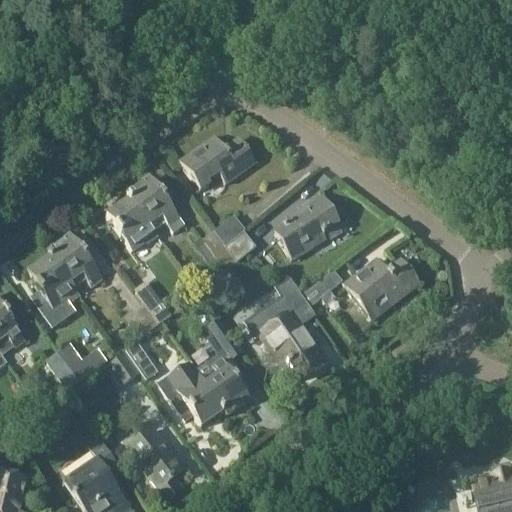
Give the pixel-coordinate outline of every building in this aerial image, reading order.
[(178,166),(199,196),(209,189),(208,186),(217,180),(224,188),(254,166),(237,143),(222,153),(213,141),(178,166)] [(126,198),(128,201),(152,235),(164,226),(172,238),(183,230),(178,222),(177,223),(147,182),(126,198)] [(128,204),(105,221),(131,257),(145,247),(146,249),(157,241),(152,235),(128,201),(126,203),(128,204)] [(337,227),(321,201),(282,225),(284,229),(272,236),(290,264),(324,243),(322,239),(324,238),(323,235),(327,233),(337,227)] [(244,234),(232,219),(213,235),(224,250),(242,236),(244,234)] [(236,266),(224,250),(213,235),(201,244),(226,278),(237,269),(235,267),(236,266)] [(242,236),(224,250),(236,266),(255,251),(242,236)] [(68,240),(47,255),(49,259),(74,293),(85,284),(91,292),(101,284),(68,240)] [(79,300),(74,293),(49,259),(47,260),(49,262),(25,278),(52,315),(66,305),(68,308),(79,300)] [(376,263),(342,290),(368,325),(418,288),(400,263),(385,275),(376,263)] [(333,275),(301,300),(309,312),(341,286),(333,275)] [(288,283),(276,290),(284,302),(302,328),(313,320),(308,312),(299,300),(288,283)] [(132,294),(143,308),(158,328),(170,320),(145,285),(132,294)] [(211,309),(225,299),(216,286),(202,296),(211,309)] [(297,384),(324,367),(299,330),(302,328),(284,302),(248,326),(280,373),(285,369),(286,371),(288,369),(297,384)] [(198,303),(187,310),(194,320),(205,313),(198,303)] [(123,323),(138,343),(145,338),(158,328),(143,308),(123,323)] [(0,353),(9,347),(14,354),(24,346),(0,312),(0,353)] [(212,375),(201,383),(222,415),(225,421),(249,404),(234,382),(238,378),(229,365),(240,357),(217,324),(204,333),(209,341),(205,343),(216,360),(205,367),(210,373),(211,372),(212,375)] [(156,377),(139,351),(149,344),(145,338),(138,343),(134,345),(135,347),(124,355),(145,384),(156,377)] [(75,357),(74,357),(64,364),(78,385),(106,366),(97,353),(81,365),(75,357)] [(65,395),(78,385),(64,364),(57,355),(44,365),(65,395)] [(137,378),(123,357),(106,369),(120,391),(137,378)] [(199,431),(222,415),(201,383),(197,377),(173,394),(199,431)] [(25,431),(21,424),(8,433),(16,445),(19,443),(25,431)] [(124,451),(141,474),(157,494),(154,497),(162,508),(181,492),(174,483),(186,472),(167,446),(162,449),(149,432),(124,451)] [(95,464),(64,486),(62,487),(79,511),(128,511),(110,485),(120,478),(99,445),(87,453),(95,464)] [(478,511),(507,511),(511,511),(511,473),(471,483),(478,511)] [(0,503),(19,507),(24,485),(0,478),(0,503)] [(17,511),(19,507),(0,503),(0,511),(17,511)]
